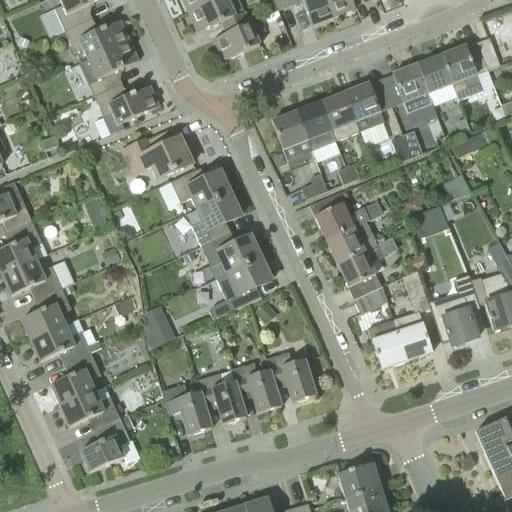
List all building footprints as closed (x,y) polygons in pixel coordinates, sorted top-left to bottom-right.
[(64,34),(92,21),(87,8),(105,0),(58,0),(62,8),(54,12),(64,34)] [(181,0),(188,14),(217,0),(181,0)] [(227,36),(249,26),(244,14),(237,0),(217,0),(188,14),(198,35),(222,24),(227,36)] [(273,0),(278,12),(290,8),(286,0),(273,0)] [(333,19),(325,0),(286,0),(290,8),(302,3),(311,27),(333,19)] [(325,0),(333,19),(351,12),(354,11),(351,1),(351,0),(325,0)] [(87,63),(129,43),(120,23),(98,33),(92,21),(64,34),(74,56),(82,52),(87,63)] [(249,26),(227,36),(213,42),(223,64),(259,48),(249,26)] [(26,50),(29,43),(20,39),(17,46),(26,50)] [(487,74),(499,70),(489,42),(477,46),(487,74)] [(94,99),(122,86),(116,74),(138,64),(129,43),(87,63),(92,73),(84,77),(94,99)] [(477,78),(487,74),(477,46),(465,51),(465,50),(440,59),(452,88),(458,103),(483,94),(477,78)] [(428,98),(452,88),(440,59),(416,68),(428,98)] [(432,106),(428,98),(416,68),(392,78),(407,116),(432,106)] [(122,86),(94,99),(104,121),(112,117),(117,128),(159,109),(150,88),(127,99),(122,86)] [(355,126),(359,136),(384,127),(368,86),(343,96),(355,126)] [(335,145),(359,136),(355,126),(343,96),(320,105),(335,145)] [(511,103),(501,107),(505,120),(511,117),(511,103)] [(310,154),(335,145),(320,105),(296,115),(310,154)] [(286,163),(310,154),(296,115),(272,124),(286,163)] [(462,138),(470,134),(465,121),(456,124),(462,138)] [(402,139),(411,161),(422,157),(413,135),(402,139)] [(486,146),(480,135),(464,143),(470,154),(486,146)] [(197,161),(185,136),(156,150),(151,139),(126,151),(137,175),(155,166),(161,179),(197,161)] [(54,139),(41,144),(45,154),(58,148),(54,139)] [(400,166),(411,161),(402,139),(391,143),(400,166)] [(470,154),(465,143),(451,150),(456,161),(470,154)] [(285,166),(280,153),(272,156),(277,169),(285,166)] [(346,171),(351,185),(359,182),(354,168),(346,171)] [(196,212),(231,196),(221,174),(205,182),(200,171),(170,185),(180,206),(191,201),(196,212)] [(343,188),(351,185),(346,171),(338,174),(343,188)] [(306,204),(327,195),(319,177),(309,181),(312,187),(301,192),(306,204)] [(440,208),(471,196),(460,177),(441,187),(448,200),(438,204),(440,208)] [(201,250),(231,236),(226,225),(241,218),(231,196),(196,212),(201,224),(191,229),(201,250)] [(9,235),(32,225),(22,204),(11,209),(6,197),(0,199),(0,225),(4,224),(9,235)] [(422,210),(416,199),(404,206),(411,217),(422,210)] [(88,215),(100,210),(95,200),(83,205),(88,215)] [(326,244),(366,225),(365,225),(383,217),(376,204),(347,217),(342,206),(314,219),(326,244)] [(444,214),(417,223),(425,244),(451,235),(444,214)] [(0,275),(1,278),(36,263),(47,258),(42,247),(32,225),(9,235),(14,247),(0,252),(0,275)] [(336,267),(376,248),(366,225),(326,244),(336,267)] [(133,238),(133,237),(132,236),(132,235),(132,234),(131,233),(130,232),(129,231),(128,231),(128,230),(127,230),(126,230),(125,230),(124,230),(123,230),(122,231),(121,231),(121,232),(120,232),(120,233),(119,233),(119,234),(118,235),(118,236),(118,237),(118,238),(118,239),(118,240),(119,240),(119,241),(119,242),(120,242),(120,243),(121,243),(122,244),(123,244),(124,245),(125,245),(126,245),(127,245),(127,244),(128,244),(129,244),(129,243),(130,243),(131,242),(132,241),(132,240),(132,239),(133,238)] [(226,277),(261,261),(251,239),(236,246),(231,236),(201,250),(210,270),(221,266),(226,277)] [(511,296),(511,273),(505,260),(504,260),(497,246),(487,252),(500,275),(470,284),(474,298),(484,295),(495,331),(511,326),(511,299),(511,297),(511,296)] [(355,303),(381,291),(375,278),(369,265),(382,259),(376,248),(336,267),(347,291),(349,290),(355,303)] [(119,262),(114,249),(102,255),(108,267),(119,262)] [(193,255),(185,259),(188,265),(196,261),(193,255)] [(425,268),(421,257),(409,261),(413,272),(425,268)] [(261,261),(226,277),(217,282),(221,294),(226,303),(231,315),(257,302),(252,291),(271,282),(261,261)] [(38,301),(61,291),(51,269),(41,274),(36,263),(1,278),(11,300),(33,290),(38,301)] [(396,337),(406,364),(430,356),(418,317),(430,313),(425,299),(417,272),(402,279),(414,316),(392,324),(396,337)] [(434,324),(443,322),(451,349),(476,341),(468,314),(478,311),(474,298),(470,284),(468,278),(454,283),(457,294),(428,305),(434,324)] [(30,344),(65,328),(60,317),(71,312),(61,291),(38,301),(43,312),(21,322),(30,344)] [(381,291),(355,303),(353,304),(360,318),(388,305),(381,291)] [(124,317),(139,311),(133,298),(118,304),(124,317)] [(226,303),(212,309),(209,314),(214,323),(231,315),(226,303)] [(276,317),(265,305),(255,315),(266,327),(276,317)] [(146,322),(158,354),(178,346),(166,314),(146,322)] [(382,373),(406,364),(396,337),(392,324),(366,333),(370,344),(371,344),(382,373)] [(67,367),(90,356),(87,348),(81,335),(70,340),(65,328),(30,344),(40,365),(62,355),(67,367)] [(230,338),(229,334),(224,332),(221,335),(222,340),(226,341),(230,338)] [(87,348),(90,356),(101,352),(97,343),(87,348)] [(60,409),(94,394),(89,383),(100,378),(90,356),(67,367),(72,378),(50,388),(60,409)] [(269,374),(273,387),(285,383),(292,407),(315,400),(304,363),(292,367),(288,356),(265,363),(269,374)] [(269,374),(257,378),(253,367),(231,374),(234,385),(238,398),(250,394),(257,418),(280,411),(273,387),(269,374)] [(234,385),(222,388),(219,377),(196,384),(199,395),(200,395),(204,409),(215,405),(222,429),(246,421),(238,398),(234,385)] [(200,395),(199,395),(187,399),(184,388),(161,395),(169,419),(180,416),(187,439),(211,432),(204,409),(200,395)] [(97,432),(120,422),(110,400),(99,405),(94,394),(60,409),(69,431),(92,421),(97,432)] [(133,430),(127,418),(120,422),(126,433),(133,430)] [(120,422),(97,432),(102,444),(80,454),(89,476),(124,460),(119,449),(130,444),(120,422)] [(511,439),(504,423),(473,437),(505,506),(511,502),(511,439)] [(344,502),(379,491),(379,489),(381,488),(375,471),(373,471),(372,468),(337,479),(344,502)] [(346,511),(386,511),(388,511),(383,494),(381,495),(379,491),(344,502),(346,511)] [(270,511),(267,501),(263,502),(263,500),(245,505),(246,507),(242,509),(242,511),(270,511)]
